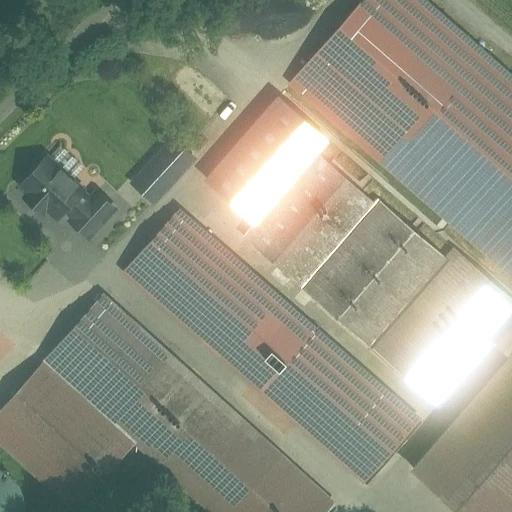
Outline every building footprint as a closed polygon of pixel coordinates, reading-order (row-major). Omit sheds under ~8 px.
[(511,71),(426,0),(356,0),(278,93),(331,138),(511,288),(511,71)] [(331,138),(278,93),(205,180),(257,224),(321,150),(331,138)] [(125,181),(151,205),(195,158),(169,134),(125,181)] [(110,197),(47,144),(11,185),(74,239),(110,197)] [(378,200),(321,150),(257,224),(245,236),(302,286),(378,200)] [(447,258),(378,200),(302,286),(371,347),(447,258)] [(420,417),(178,210),(123,273),(365,481),(420,417)] [(511,329),(511,298),(453,250),(447,258),(371,347),(445,409),(498,346),(511,329)] [(106,288),(43,356),(121,426),(215,511),(328,511),(339,500),(106,288)] [(511,329),(498,346),(510,356),(511,354),(511,329)] [(511,511),(511,354),(510,356),(411,467),(462,511),(511,511)] [(43,356),(0,403),(0,437),(59,492),(121,426),(43,356)] [(0,460),(0,511),(22,511),(24,505),(24,495),(23,487),(21,481),(17,474),(10,467),(3,461),(0,460)]
